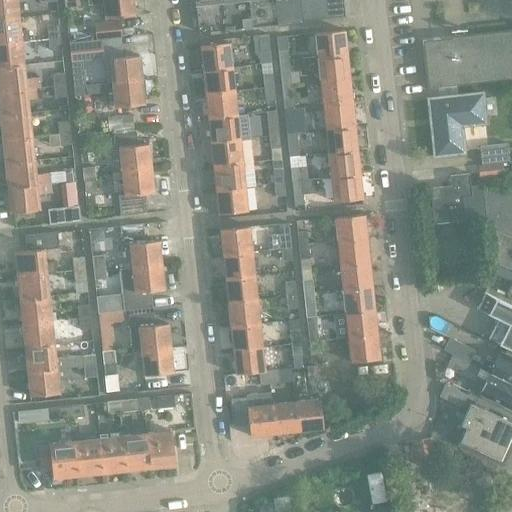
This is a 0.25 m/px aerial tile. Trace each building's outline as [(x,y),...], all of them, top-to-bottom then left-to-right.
[(0,0),(0,18),(19,17),(16,0),(0,0)] [(132,0),(86,0),(87,5),(103,3),(105,18),(134,15),(132,0)] [(194,0),(198,32),(224,29),(220,0),(194,0)] [(220,0),(224,29),(252,27),(248,0),(220,0)] [(248,0),(252,27),(276,24),(273,0),(248,0)] [(273,0),(276,24),(278,24),(302,21),(299,0),(273,0)] [(299,0),(302,21),(344,17),(342,0),(299,0)] [(0,18),(0,42),(21,41),(29,41),(28,30),(20,31),(19,17),(0,18)] [(97,39),(121,36),(119,20),(95,23),(97,39)] [(47,26),(48,38),(60,37),(59,25),(47,26)] [(317,58),(346,54),(344,30),(315,33),(317,58)] [(427,90),(429,89),(429,88),(511,78),(511,30),(451,37),(422,40),(427,90)] [(276,37),(278,50),(287,50),(286,36),(276,37)] [(60,37),(48,38),(49,50),(61,49),(60,37)] [(270,51),(268,38),(258,39),(259,52),(270,51)] [(72,43),(74,57),(99,54),(97,40),(72,43)] [(0,42),(0,67),(24,65),(21,41),(0,42)] [(203,69),(231,66),(229,42),(200,45),(203,69)] [(346,54),(317,58),(320,81),(349,78),(346,54)] [(112,82),(141,79),(138,55),(109,58),(112,82)] [(0,67),(0,91),(26,88),(36,87),(41,87),(40,77),(25,79),(24,65),(0,67)] [(231,66),(203,69),(206,93),(234,90),(231,66)] [(280,73),(281,86),(291,85),(290,72),(280,73)] [(52,74),(53,85),(65,84),(64,73),(52,74)] [(264,87),(274,86),(272,73),(262,74),(264,87)] [(73,76),(73,86),(85,85),(84,75),(73,76)] [(349,78),(320,81),(322,105),(351,102),(349,78)] [(141,79),(112,82),(115,106),(144,103),(141,79)] [(54,98),(67,97),(65,84),(53,85),(54,98)] [(73,86),(75,96),(86,95),(85,85),(73,86)] [(281,86),(283,99),(293,98),(291,85),(281,86)] [(274,86),(264,87),(265,101),(275,100),(274,86)] [(0,91),(0,115),(29,112),(28,99),(37,98),(36,87),(26,88),(0,91)] [(208,117),(237,114),(234,90),(206,93),(208,117)] [(428,99),(430,118),(430,119),(433,119),(433,126),(430,126),(431,128),(431,127),(434,157),(463,154),(460,121),(485,118),(484,115),(495,114),(493,100),(483,101),(482,94),(428,99)] [(351,102),(322,105),(325,129),(354,126),(351,102)] [(266,122),(268,134),(279,133),(277,121),(277,110),(265,111),(266,122)] [(29,112),(0,115),(3,139),(32,136),(29,112)] [(237,114),(208,117),(211,140),(239,137),(237,114)] [(134,128),(132,115),(107,118),(109,130),(134,128)] [(285,120),(286,133),(296,132),(295,119),(285,120)] [(57,122),(58,133),(71,132),(70,120),(57,122)] [(328,153),(357,150),(354,126),(325,129),(328,153)] [(60,145),(72,144),(71,132),(58,133),(60,145)] [(286,133),(288,147),(298,146),(296,132),(286,133)] [(279,133),(268,134),(270,148),(280,148),(279,133)] [(121,171),(150,168),(148,143),(137,144),(135,134),(114,136),(115,146),(119,146),(121,171)] [(32,136),(3,139),(5,163),(34,160),(32,136)] [(239,137),(211,140),(213,165),(242,162),(239,137)] [(501,163),(502,163),(509,163),(507,145),(479,147),(481,165),(501,163)] [(357,150),(328,153),(329,165),(321,166),(318,171),(319,178),(359,174),(357,150)] [(34,160),(5,163),(8,187),(51,182),(49,173),(36,174),(34,160)] [(242,162),(213,165),(216,189),(244,186),(242,162)] [(481,165),(477,166),(478,180),(502,178),(501,163),(481,165)] [(82,167),(83,179),(95,178),(95,174),(94,166),(82,167)] [(290,168),(291,181),(301,180),(307,179),(306,166),(290,168)] [(62,169),(64,182),(76,181),(74,168),(62,169)] [(150,168),(121,171),(124,195),(119,196),(121,214),(144,211),(142,193),(153,192),(150,168)] [(274,183),(284,182),(282,169),(273,170),(274,183)] [(463,219),(463,218),(484,217),(483,209),(480,185),(470,186),(468,173),(449,175),(450,186),(429,188),(433,222),(463,219)] [(84,191),(85,191),(97,190),(95,174),(95,178),(83,179),(84,191)] [(362,198),(359,174),(319,178),(330,177),(333,201),(362,198)] [(291,181),(293,196),(303,195),(301,180),(291,181)] [(39,208),(38,194),(52,193),(51,182),(8,187),(10,211),(39,208)] [(284,182),(274,183),(275,196),(285,195),(284,182)] [(244,186),(216,189),(219,213),(247,210),(244,186)] [(511,187),(511,188),(483,190),(486,226),(492,228),(492,229),(490,229),(486,239),(483,257),(511,269),(511,187)] [(303,195),(293,196),(294,206),(304,205),(303,195)] [(48,209),(50,224),(80,220),(79,206),(48,209)] [(337,242),(366,239),(364,214),(334,217),(337,242)] [(297,233),(298,246),(308,245),(307,231),(305,232),(304,220),(296,221),(297,233)] [(131,267),(161,264),(158,240),(145,242),(143,223),(120,226),(122,244),(129,243),(131,267)] [(279,234),(281,247),(290,246),(289,233),(288,223),(281,223),(282,234),(279,234)] [(223,254),(252,250),(249,226),(220,229),(223,254)] [(25,235),(26,248),(26,250),(14,252),(17,275),(54,271),(53,262),(45,263),(44,249),(58,248),(57,232),(25,235)] [(366,239),(337,242),(340,265),(369,262),(366,239)] [(92,256),(93,267),(104,266),(105,270),(104,254),(103,245),(95,245),(90,246),(91,256),(92,256)] [(308,245),(298,246),(300,259),(309,258),(308,245)] [(282,261),(292,260),(290,246),(281,247),(282,261)] [(225,278),(254,274),(252,250),(223,254),(225,278)] [(72,258),(73,269),(85,268),(84,257),(72,258)] [(369,262),(340,265),(342,289),(372,286),(369,262)] [(161,264),(131,267),(134,292),(125,293),(127,307),(151,304),(149,290),(164,289),(161,264)] [(457,264),(441,264),(442,274),(457,274),(457,264)] [(104,266),(93,267),(94,280),(106,278),(105,270),(104,266)] [(74,282),(86,280),(85,268),(73,269),(74,282)] [(20,299),(49,296),(46,273),(54,272),(54,271),(17,275),(20,299)] [(254,274),(225,278),(228,301),(257,298),(254,274)] [(303,293),(313,292),(312,279),(302,280),(303,293)] [(284,282),(286,295),(295,294),(294,281),(284,282)] [(372,286),(342,289),(345,313),(374,310),(372,286)] [(306,317),(316,316),(315,306),(313,292),(303,293),(306,317)] [(477,307),(477,308),(479,309),(498,319),(489,338),(489,337),(488,339),(491,340),(511,350),(511,306),(486,294),(484,293),(483,294),(484,294),(478,307),(477,307)] [(287,309),(297,308),(295,294),(286,295),(287,309)] [(49,296),(20,299),(22,324),(51,320),(49,296)] [(231,325),(259,322),(257,298),(228,301),(231,325)] [(77,306),(78,317),(90,316),(89,304),(77,306)] [(374,310),(345,313),(348,337),(377,334),(374,310)] [(133,351),(140,351),(170,348),(167,323),(154,324),(153,312),(128,314),(133,351)] [(79,329),(91,328),(90,316),(78,317),(79,329)] [(51,320),(22,324),(25,347),(54,344),(51,320)] [(233,348),(262,345),(259,322),(231,325),(233,348)] [(308,341),(318,340),(317,326),(307,328),(308,341)] [(291,342),(301,341),(299,329),(289,330),(291,342)] [(377,334),(348,337),(350,361),(379,358),(377,334)] [(452,355),(468,363),(474,350),(449,337),(443,349),(452,354),(452,355)] [(318,340),(308,341),(310,354),(320,354),(318,340)] [(301,341),(291,342),(292,356),(302,355),(301,341)] [(54,344),(25,347),(27,371),(69,367),(84,366),(83,365),(96,364),(95,355),(82,356),(55,358),(54,344)] [(236,374),(258,371),(265,371),(262,345),(233,348),(236,374)] [(170,348),(140,351),(143,375),(172,372),(170,348)] [(103,363),(116,362),(114,350),(102,351),(103,363)] [(479,368),(511,384),(511,358),(499,353),(493,365),(486,362),(487,359),(484,358),(479,368)] [(468,363),(452,355),(446,366),(474,380),(475,378),(478,379),(479,377),(486,380),(479,393),(511,409),(511,384),(479,368),(479,369),(468,364),(468,363)] [(116,362),(103,363),(104,375),(106,392),(119,390),(117,374),(116,362)] [(96,364),(83,365),(84,366),(85,378),(97,376),(96,364)] [(316,365),(306,366),(307,380),(318,379),(316,365)] [(69,367),(27,371),(30,395),(59,392),(58,378),(70,377),(69,367)] [(268,370),(269,384),(279,383),(277,369),(268,370)] [(260,385),(269,384),(268,370),(265,371),(258,371),(260,385)] [(438,396),(439,396),(460,406),(466,395),(444,384),(438,396)] [(175,410),(173,395),(156,397),(158,412),(175,410)] [(148,397),(137,398),(138,410),(150,409),(148,397)] [(271,403),(248,406),(248,397),(231,399),(234,425),(249,424),(250,435),(274,433),(271,403)] [(119,400),(120,412),(138,410),(137,398),(119,400)] [(295,401),(298,430),(322,427),(319,398),(295,401)] [(120,412),(119,400),(107,402),(109,413),(120,412)] [(274,433),(298,430),(295,401),(271,403),(274,433)] [(460,424),(466,426),(459,441),(499,459),(511,429),(511,422),(470,403),(460,424)] [(71,405),(72,417),(84,416),(83,404),(71,405)] [(72,417),(71,405),(45,408),(46,420),(72,417)] [(147,433),(150,467),(174,464),(170,430),(147,433)] [(122,435),(126,469),(150,467),(147,433),(122,435)] [(99,438),(103,472),(126,469),(122,435),(99,438)] [(436,462),(431,436),(411,440),(415,466),(436,462)] [(75,440),(79,475),(103,472),(99,438),(75,440)] [(79,475),(75,440),(48,443),(48,445),(38,446),(40,468),(53,466),(54,477),(79,475)]
